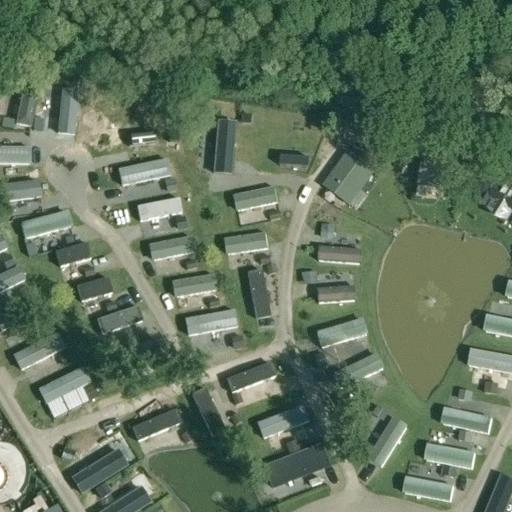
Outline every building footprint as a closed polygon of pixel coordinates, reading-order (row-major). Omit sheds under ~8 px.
[(72,130),(78,82),(62,80),(56,129),(72,130)] [(93,139),(112,93),(98,87),(78,132),(93,139)] [(0,109),(0,125),(37,131),(39,115),(0,109)] [(242,116),(241,124),(249,125),(250,117),(242,116)] [(195,123),(194,135),(203,135),(204,124),(195,123)] [(218,123),(214,175),(231,176),(235,125),(218,123)] [(171,133),(170,144),(180,145),(181,134),(171,133)] [(154,135),(128,138),(129,148),(155,145),(154,135)] [(411,142),(409,152),(421,154),(423,144),(411,142)] [(467,149),(450,146),(447,158),(465,161),(467,149)] [(0,149),(0,165),(29,166),(30,150),(0,149)] [(349,155),(326,187),(347,203),(370,171),(365,166),(370,160),(360,153),(355,159),(349,155)] [(281,157),(280,167),(309,169),(310,159),(281,157)] [(424,158),(420,184),(459,192),(464,166),(424,158)] [(167,162),(119,172),(122,187),(170,177),(167,162)] [(511,187),(493,176),(475,203),(511,226),(511,187)] [(174,181),(167,182),(169,193),(176,192),(174,181)] [(38,183),(0,188),(0,204),(40,199),(38,183)] [(237,213),(278,204),(275,189),(234,197),(237,213)] [(179,200),(138,208),(140,223),(181,215),(179,200)] [(7,212),(0,212),(0,224),(8,223),(7,212)] [(66,213),(21,226),(25,241),(70,229),(66,213)] [(269,214),(271,222),(280,220),(279,213),(269,214)] [(177,220),(180,231),(187,230),(184,219),(177,220)] [(225,241),(227,256),(268,250),(266,235),(225,241)] [(191,239),(151,247),(154,262),(194,254),(191,239)] [(34,245),(25,247),(28,259),(37,256),(34,245)] [(86,245),(56,254),(60,269),(91,261),(86,245)] [(359,266),(360,252),(320,248),(319,263),(359,266)] [(3,260),(8,270),(14,267),(9,257),(3,260)] [(270,265),(269,257),(259,259),(260,266),(270,265)] [(196,270),(195,262),(185,265),(186,272),(196,270)] [(274,266),(267,267),(269,276),(276,275),(274,266)] [(18,269),(0,277),(0,294),(24,282),(18,269)] [(84,271),(86,278),(95,276),(93,269),(84,271)] [(247,276),(256,320),(270,317),(262,274),(247,276)] [(217,292),(214,277),(174,284),(176,299),(217,292)] [(81,304),(112,296),(108,280),(77,288),(81,304)] [(21,291),(26,302),(32,299),(27,288),(21,291)] [(354,303),(353,288),(317,291),(318,305),(354,303)] [(35,300),(0,317),(0,331),(1,333),(41,314),(35,300)] [(219,308),(218,300),(208,302),(209,309),(219,308)] [(105,306),(107,313),(116,311),(114,304),(105,306)] [(138,309),(97,322),(102,336),(143,323),(138,309)] [(186,322),(189,337),(237,329),(234,313),(186,322)] [(486,328),(486,333),(511,338),(511,322),(489,318),(487,322),(486,328)] [(38,322),(43,332),(49,329),(44,319),(38,322)] [(364,326),(362,322),(317,335),(322,350),(366,337),(366,332),(364,326)] [(14,358),(21,372),(65,350),(58,335),(14,358)] [(240,339),(233,341),(234,350),(242,349),(240,339)] [(117,340),(108,343),(110,350),(119,347),(117,340)] [(122,367),(160,354),(156,341),(117,353),(122,367)] [(511,358),(472,352),(469,367),(511,375),(511,358)] [(323,353),(315,355),(319,367),(326,365),(323,353)] [(63,358),(67,367),(74,364),(70,355),(63,358)] [(379,361),(376,357),(334,377),(341,391),(383,371),(382,366),(379,361)] [(165,369),(163,362),(154,365),(156,372),(165,369)] [(269,365),(227,381),(233,395),(274,379),(269,365)] [(39,392),(46,406),(90,384),(83,370),(39,392)] [(485,394),(496,395),(497,388),(486,387),(485,394)] [(95,390),(88,393),(92,402),(99,399),(95,390)] [(225,432),(206,392),(192,398),(212,438),(225,432)] [(470,402),(472,394),(461,392),(459,399),(470,402)] [(343,394),(336,397),(341,408),(348,405),(343,394)] [(238,395),(231,397),(235,406),(241,403),(238,395)] [(303,408),(257,425),(263,440),(309,423),(303,408)] [(374,414),(384,420),(388,414),(378,408),(374,414)] [(443,421),(443,426),(489,435),(492,420),(446,411),(444,415),(443,421)] [(174,413),(133,430),(139,443),(179,426),(174,413)] [(237,415),(231,418),(235,427),(242,424),(237,415)] [(398,423),(393,421),(369,461),(382,469),(406,429),(403,426),(398,423)] [(471,442),(472,435),(461,433),(460,440),(471,442)] [(190,434),(181,438),(184,445),(193,442),(190,434)] [(296,444),(286,448),(289,455),(298,451),(296,444)] [(323,447),(264,469),(271,488),(330,466),(323,447)] [(426,457),(426,462),(472,470),(475,455),(429,447),(427,451),(426,457)] [(65,451),(62,460),(71,463),(74,454),(65,451)] [(117,453),(73,480),(82,495),(126,467),(117,453)] [(443,477),(455,479),(456,471),(445,469),(443,477)] [(511,481),(502,477),(487,511),(505,511),(511,497),(511,481)] [(405,490),(405,495),(451,503),(454,488),(408,480),(406,484),(405,490)] [(105,486),(96,492),(102,500),(110,495),(105,486)] [(140,490),(105,511),(137,511),(150,504),(140,490)]
